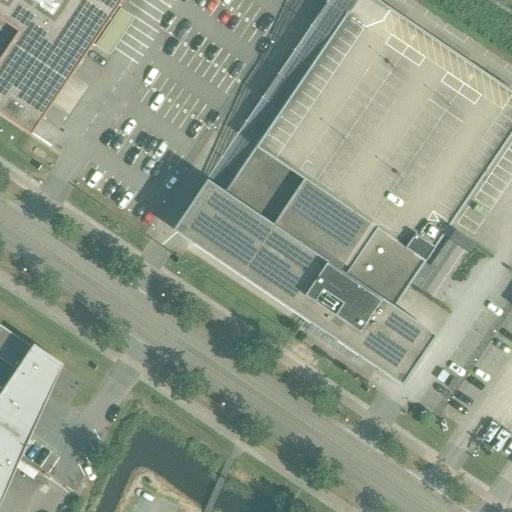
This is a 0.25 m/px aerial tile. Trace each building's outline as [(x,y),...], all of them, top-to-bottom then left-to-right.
[(0,0),(0,114),(30,134),(36,126),(40,119),(41,119),(121,0),(0,0)] [(258,142),(223,193),(188,244),(311,327),(311,326),(321,333),(325,328),(336,335),(331,341),(359,360),(393,308),(409,285),(407,283),(408,282),(413,273),(421,262),(423,264),(443,234),(449,225),(447,224),(450,219),(461,203),(463,204),(465,201),(463,200),(477,179),(480,180),(481,177),(479,176),(493,155),(496,156),(498,154),(495,152),(510,131),(511,133),(511,132),(511,128),(511,127),(511,93),(373,0),(354,0),(278,112),(263,135),(258,142)] [(119,9),(103,33),(94,45),(109,55),(134,18),(119,9)] [(263,135),(278,112),(262,101),(246,123),(263,135)] [(449,225),(443,234),(468,251),(473,243),(474,241),(449,225)] [(0,503),(20,460),(39,416),(62,365),(33,345),(2,390),(0,392),(0,503)] [(447,386),(453,390),(459,382),(452,378),(447,386)]
